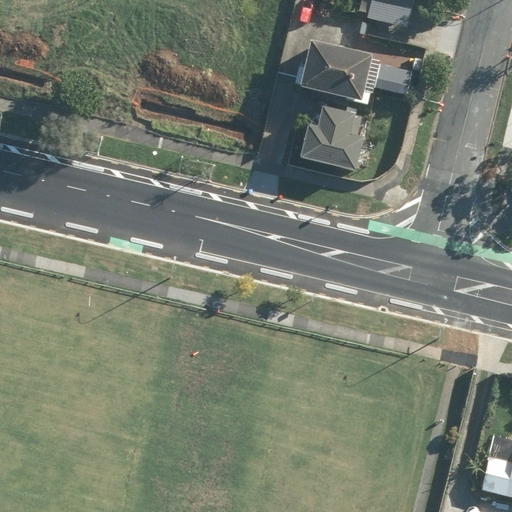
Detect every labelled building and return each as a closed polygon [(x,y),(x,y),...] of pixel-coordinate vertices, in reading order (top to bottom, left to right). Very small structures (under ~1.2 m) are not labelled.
[(43,0),(0,0),(0,26),(40,31),(43,0)] [(141,6),(96,0),(75,0),(69,47),(134,56),(141,6)] [(278,24),(282,0),(262,0),(258,21),(278,24)] [(408,28),(414,0),(371,0),(368,18),(408,28)] [(245,32),(181,24),(175,73),(238,82),(245,32)] [(362,101),(373,54),(311,40),(300,87),(362,101)] [(402,98),(405,75),(381,71),(378,95),(402,98)] [(357,170),(365,137),(351,134),(355,114),(322,106),(318,125),(309,123),(301,157),(357,170)] [(73,286),(27,277),(21,313),(66,322),(73,286)] [(0,416),(54,430),(50,445),(81,452),(84,437),(121,446),(132,401),(0,368),(0,416)] [(288,411),(191,389),(179,440),(276,462),(288,411)] [(511,444),(506,467),(483,462),(476,493),(511,501),(511,444)] [(97,474),(60,466),(56,490),(93,497),(97,474)] [(40,486),(8,479),(3,501),(35,508),(40,486)] [(219,511),(221,503),(189,497),(186,511),(219,511)]
